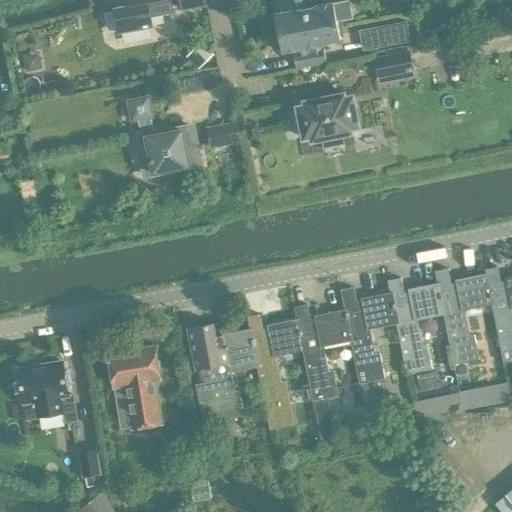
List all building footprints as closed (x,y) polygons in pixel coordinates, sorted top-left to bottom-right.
[(150,16),(172,11),(169,0),(128,0),(129,5),(114,8),(119,32),(152,25),(150,16)] [(180,0),(182,10),(205,5),(204,0),(180,0)] [(295,9),(274,13),(282,52),(294,50),(295,52),(293,52),(296,68),(326,62),(323,46),(322,47),(321,45),(323,44),(323,43),(341,39),(333,2),(314,5),(314,7),(295,11),(295,9)] [(368,28),(372,48),(410,41),(406,21),(368,28)] [(191,50),(199,64),(211,56),(203,43),(191,50)] [(408,51),(377,57),(381,77),(412,70),(408,51)] [(298,130),(302,129),(304,138),(311,136),(312,140),(352,132),(351,128),(359,127),(353,95),(345,97),(344,93),(304,101),(305,105),(297,106),(299,115),(295,116),(298,130)] [(153,172),(189,165),(182,129),(156,134),(154,128),(153,128),(151,116),(152,116),(148,96),(129,100),(133,120),(137,119),(140,131),(135,132),(139,150),(148,149),(153,172)] [(205,126),(210,148),(242,141),(237,119),(205,126)] [(486,274),(491,302),(503,362),(511,360),(511,276),(507,278),(508,282),(501,283),(498,266),(485,268),(486,274)] [(491,302),(486,274),(455,280),(456,284),(451,284),(448,267),(435,270),(437,283),(443,312),(454,364),(479,358),(474,333),(469,334),(464,307),(491,302)] [(390,293),(396,321),(406,373),(432,368),(427,343),(422,344),(417,317),(443,312),(437,283),(408,289),(409,293),(405,294),(401,277),(387,280),(390,293)] [(345,310),(350,338),(359,383),(385,378),(380,352),(375,353),(370,326),(396,321),(390,293),(361,299),(362,303),(357,304),(354,286),(340,289),(345,310)] [(296,320),(303,348),(312,400),(338,395),(333,370),(329,371),(324,343),(350,338),(345,310),(314,316),(315,320),(310,321),(308,304),(294,306),(296,320)] [(249,329),(257,367),(265,409),(267,409),(272,437),(274,436),(276,446),(282,445),(280,435),(283,435),(278,407),(291,404),(286,379),(282,380),(276,353),(303,348),(296,320),(267,326),(268,329),(264,330),(260,313),(246,315),(249,329)] [(231,372),(257,367),(249,329),(216,336),(213,323),(188,328),(188,327),(187,327),(195,369),(201,368),(203,381),(195,383),(203,424),(220,421),(220,418),(244,413),(239,389),(234,390),(231,372)] [(109,353),(112,371),(120,428),(130,426),(131,429),(161,424),(158,406),(152,364),(156,364),(153,346),(109,353)] [(62,361),(18,368),(23,402),(35,400),(38,416),(63,412),(61,396),(68,395),(62,361)] [(417,420),(463,411),(459,392),(413,401),(417,420)] [(79,452),(83,475),(99,472),(95,449),(79,452)] [(115,511),(104,489),(74,511),(115,511)]
